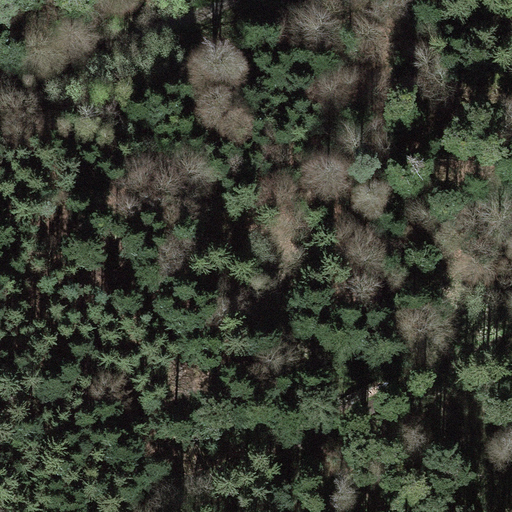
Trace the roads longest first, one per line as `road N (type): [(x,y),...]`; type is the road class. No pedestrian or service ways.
road 1 (track): [(511,340),(175,511)]
road 2 (track): [(0,89),(241,0)]
